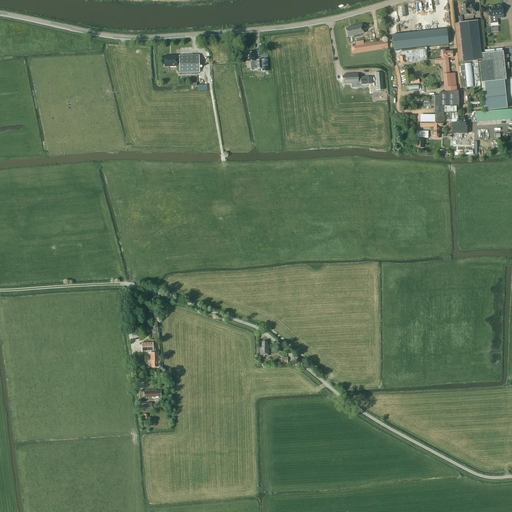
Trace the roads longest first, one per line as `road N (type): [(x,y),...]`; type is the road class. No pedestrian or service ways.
road 1 (unclassified): [(511,476),(469,471),(372,418),(255,327),(135,285)]
road 2 (tertiary): [(0,12),(100,34),(157,37),(334,17),(401,0)]
